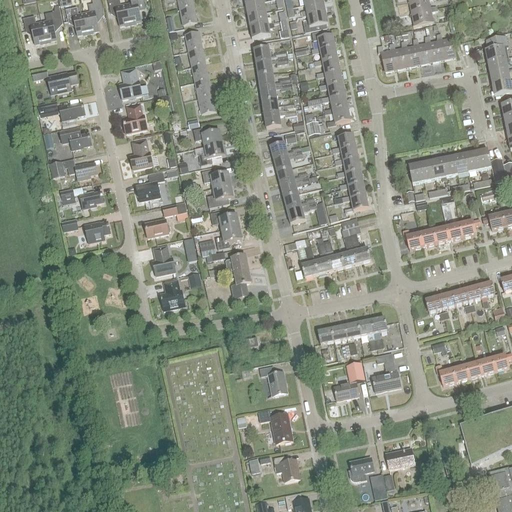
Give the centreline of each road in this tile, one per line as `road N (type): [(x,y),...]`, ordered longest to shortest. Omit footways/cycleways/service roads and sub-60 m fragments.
road 1 (residential): [(89,53),(127,254),(150,330),(290,315)]
road 2 (residential): [(290,315),(222,0)]
road 3 (residential): [(400,291),(375,96)]
road 4 (residential): [(483,136),(471,78),(375,96)]
road 5 (residential): [(314,435),(290,315)]
road 6 (residential): [(425,410),(400,291)]
